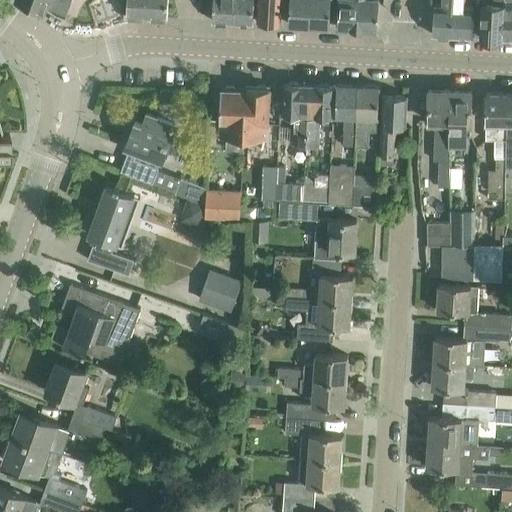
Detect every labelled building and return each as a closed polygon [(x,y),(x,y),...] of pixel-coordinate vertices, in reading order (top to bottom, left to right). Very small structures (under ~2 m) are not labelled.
[(19,0),(45,10),(47,4),(65,11),(69,0),(19,0)] [(127,0),(127,15),(147,16),(148,0),(127,0)] [(148,0),(147,16),(167,18),(168,0),(148,0)] [(213,0),(214,1),(213,21),(233,22),(233,0),(213,0)] [(254,0),(233,0),(233,22),(253,21),(254,0)] [(258,0),(257,21),(281,23),(282,0),(258,0)] [(289,0),(289,23),(309,25),(310,0),(289,0)] [(310,0),(309,25),(329,26),(330,0),(310,0)] [(338,0),(337,27),(357,28),(358,0),(338,0)] [(358,0),(357,28),(377,29),(379,0),(358,0)] [(434,4),(432,34),(452,36),(454,0),(441,0),(441,4),(434,4)] [(464,0),(454,0),(452,36),(472,37),(474,6),(464,6),(464,0)] [(483,0),(483,3),(481,38),(502,39),(504,4),(504,0),(483,0)] [(511,39),(511,4),(504,4),(504,10),(502,39),(511,39)] [(296,81),(290,81),(288,82),(285,82),(284,114),(294,114),(292,143),(306,144),(309,83),(297,83),(296,81)] [(333,85),(309,83),(306,144),(319,144),(320,116),(331,116),(333,85)] [(246,86),(244,137),(267,138),(269,107),(270,87),(267,87),(265,85),(257,84),(255,86),(246,86)] [(358,84),(337,84),(336,114),(344,115),(343,144),(356,144),(358,84)] [(368,130),(377,131),(379,85),(358,84),(356,144),(367,145),(368,130)] [(221,94),(220,136),(227,136),(226,150),(243,151),(244,137),(246,86),(245,86),(245,89),(236,88),(234,86),(226,86),(224,88),(222,88),(221,94)] [(429,90),(428,119),(428,121),(435,121),(434,160),(439,160),(438,186),(449,186),(448,146),(448,144),(450,91),(429,90)] [(466,136),(470,136),(471,91),(450,91),(448,144),(448,146),(466,147),(466,136)] [(486,112),(485,139),(493,139),(495,139),(494,157),(497,157),(496,169),(489,168),(488,198),(504,198),(504,191),(505,165),(507,92),(486,92),(486,112)] [(407,95),(383,94),(382,114),(379,164),(393,165),(393,155),(395,155),(396,126),(406,126),(407,95)] [(130,147),(120,171),(152,183),(158,167),(134,158),(137,150),(144,153),(161,159),(168,142),(175,123),(147,113),(143,124),(135,121),(126,146),(130,147)] [(0,153),(9,153),(9,132),(1,132),(0,126),(0,153)] [(261,215),(275,215),(276,199),(277,165),(263,164),(261,215)] [(354,165),(330,164),(330,184),(329,202),(353,204),(354,183),(354,178),(354,170),(354,165)] [(278,165),(277,165),(276,199),(278,199),(302,201),(303,183),(277,182),(278,165)] [(180,177),(175,191),(200,202),(206,204),(206,187),(180,177)] [(330,184),(303,183),(302,201),(318,202),(329,202),(330,184)] [(377,207),(378,185),(354,183),(353,204),(377,207)] [(117,244),(135,194),(119,189),(120,186),(114,184),(113,187),(106,184),(88,233),(98,237),(95,244),(93,244),(88,259),(129,273),(134,258),(112,250),(115,243),(117,244)] [(206,204),(205,217),(220,217),(239,218),(241,189),(209,188),(206,187),(206,204)] [(318,202),(302,201),(278,199),(275,215),(317,218),(317,217),(318,202)] [(474,225),(475,209),(451,210),(451,221),(450,221),(451,244),(473,243),(473,248),(474,248),(474,225)] [(317,218),(315,257),(336,259),(337,250),(355,251),(357,219),(317,217),(317,218)] [(451,244),(450,221),(427,221),(428,245),(448,244),(449,257),(444,262),(442,262),(442,263),(428,263),(429,275),(442,275),(441,276),(473,278),(473,248),(473,243),(451,244)] [(502,265),(501,280),(511,281),(511,234),(503,234),(503,243),(502,265)] [(474,243),(474,278),(501,280),(502,265),(503,243),(474,243)] [(341,260),(313,258),(312,272),(321,273),(319,298),(351,300),(353,275),(340,274),(341,260)] [(243,279),(210,267),(199,298),(231,310),(243,279)] [(121,363),(141,308),(71,282),(62,305),(75,310),(69,328),(56,323),(51,338),(121,363)] [(437,309),(457,310),(477,311),(479,285),(439,283),(437,309)] [(308,289),(272,287),(272,295),(290,296),(307,298),(308,289)] [(307,298),(290,296),(290,306),(307,307),(307,298)] [(319,298),(311,298),(310,309),(318,309),(317,324),(350,326),(351,300),(319,298)] [(199,327),(247,344),(249,329),(221,319),(204,313),(199,327)] [(511,317),(479,316),(478,328),(511,329),(511,317)] [(314,327),(292,325),(291,336),(313,338),(314,327)] [(511,329),(478,328),(477,341),(511,342),(511,329)] [(435,335),(433,361),(465,363),(467,337),(435,335)] [(316,352),(315,363),(305,362),(304,370),(300,369),(300,368),(278,367),(278,375),(346,380),(348,354),(316,352)] [(83,385),(88,372),(57,360),(46,390),(83,404),(89,387),(83,385)] [(465,363),(433,361),(432,386),(463,389),(465,363)] [(344,406),(346,380),(285,376),(284,385),(300,386),(300,390),(313,391),(312,404),(344,406)] [(468,389),(467,403),(495,405),(497,391),(468,389)] [(495,405),(467,403),(466,417),(511,420),(511,406),(495,405)] [(82,417),(105,426),(113,429),(118,415),(87,404),(82,417)] [(283,404),(282,416),(320,419),(320,418),(312,418),(313,406),(283,404)] [(68,427),(22,410),(13,435),(47,447),(62,452),(69,435),(76,437),(79,430),(100,438),(105,426),(73,414),(68,427)] [(430,415),(428,441),(469,443),(470,430),(461,429),(462,417),(430,415)] [(320,419),(282,416),(282,423),(287,423),(286,432),(311,433),(310,446),(302,445),(301,457),(341,460),(342,434),(319,433),(320,419)] [(47,447),(13,435),(4,459),(50,475),(45,488),(87,504),(90,495),(87,491),(87,489),(60,478),(62,473),(55,471),(62,453),(47,447)] [(469,443),(428,441),(426,466),(458,468),(457,471),(471,472),(472,456),(487,457),(488,453),(502,454),(502,446),(469,443)] [(341,460),(301,457),(300,482),(285,481),(284,496),(315,498),(316,484),(339,485),(341,460)] [(511,473),(487,471),(486,485),(511,486),(511,473)] [(31,511),(36,499),(0,485),(0,511),(31,511)] [(84,511),(87,504),(45,488),(40,501),(49,504),(69,511),(84,511)] [(314,511),(315,498),(284,496),(283,511),(290,511),(314,511)]
